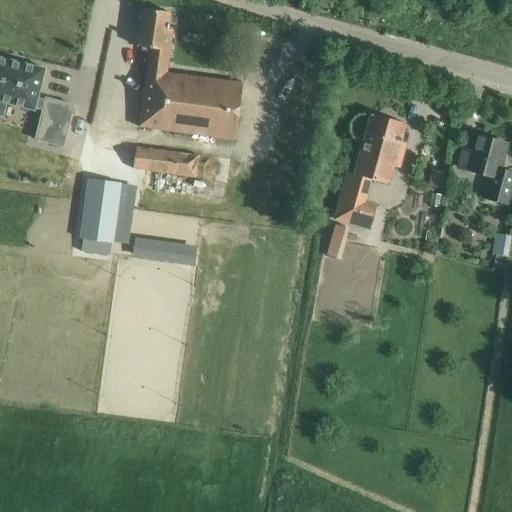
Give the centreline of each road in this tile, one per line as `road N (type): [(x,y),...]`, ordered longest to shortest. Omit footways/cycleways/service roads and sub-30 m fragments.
road 1 (unknown): [(106,5),(120,24),(113,125),(125,138),(240,145),(303,25)]
road 2 (unclassified): [(382,47),(214,0)]
road 3 (unknown): [(106,5),(79,145)]
road 4 (residential): [(511,83),(382,47)]
